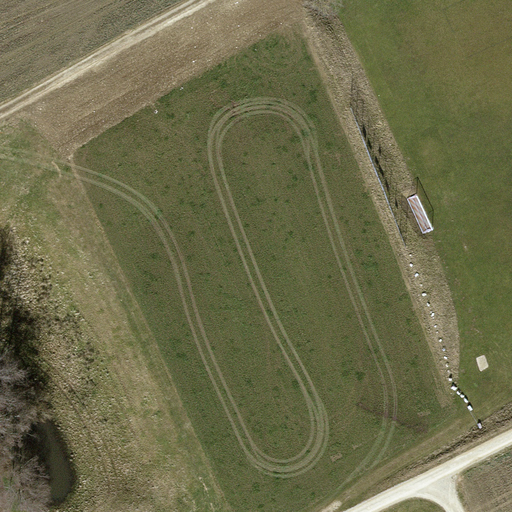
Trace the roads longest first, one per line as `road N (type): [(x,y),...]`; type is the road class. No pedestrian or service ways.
road 1 (track): [(205,0),(0,114)]
road 2 (track): [(329,511),(476,416)]
road 3 (track): [(369,511),(511,442)]
